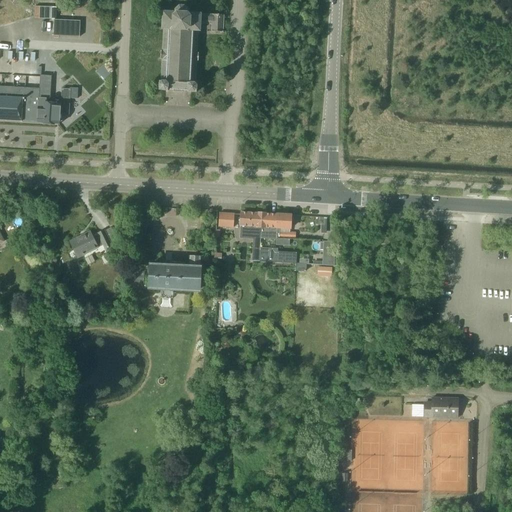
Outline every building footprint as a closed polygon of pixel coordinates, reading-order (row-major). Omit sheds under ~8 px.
[(34,6),(34,19),(56,19),(56,6),(34,6)] [(159,90),(168,91),(168,90),(187,91),(187,92),(197,92),(197,83),(196,83),(197,61),(198,61),(199,53),(197,53),(198,31),(200,31),(200,24),(212,25),(211,32),(223,32),(224,15),(188,13),(189,10),(185,6),(179,6),(175,10),(175,13),(163,12),(162,29),(163,29),(162,51),(161,51),(160,59),(162,59),(161,81),(159,81),(159,90)] [(53,35),(79,36),(80,21),(54,20),(53,35)] [(103,79),(110,73),(103,65),(96,71),(103,79)] [(39,81),(39,89),(37,122),(37,123),(44,123),(44,124),(59,125),(60,114),(68,114),(69,98),(77,99),(78,88),(69,88),(69,90),(62,89),(61,104),(45,103),(45,100),(50,100),(51,76),(40,75),(39,81)] [(39,89),(0,86),(0,120),(22,122),(22,121),(37,122),(39,89)] [(265,214),(241,212),(240,226),(240,232),(254,233),(253,248),(260,248),(260,239),(261,222),(264,222),(265,214)] [(218,226),(234,227),(235,214),(219,213),(218,226)] [(277,214),(265,214),(264,222),(261,222),(260,239),(276,240),(277,240),(277,239),(277,237),(279,238),(279,233),(277,233),(277,214)] [(291,215),(277,214),(277,233),(279,233),(279,238),(295,239),(296,232),(290,232),(291,215)] [(112,247),(104,231),(98,234),(93,237),(90,232),(84,234),(85,235),(70,242),(77,258),(98,248),(97,247),(103,245),(105,250),(112,247)] [(322,242),(321,264),(334,265),(334,242),(322,242)] [(260,248),(259,260),(276,261),(287,262),(295,262),(296,254),(287,253),(276,253),(276,249),(260,248)] [(208,258),(200,257),(189,257),(189,268),(185,267),(185,266),(151,264),(150,274),(150,290),(184,291),(184,290),(198,291),(199,267),(200,267),(200,261),(201,261),(208,261),(208,258)] [(295,271),(306,272),(306,264),(296,263),(295,271)] [(332,268),(318,267),(317,276),(331,277),(332,268)] [(284,359),(279,364),(284,369),(289,364),(284,359)] [(457,398),(431,398),(431,403),(425,403),(423,404),(423,416),(425,417),(457,418),(457,398)]
